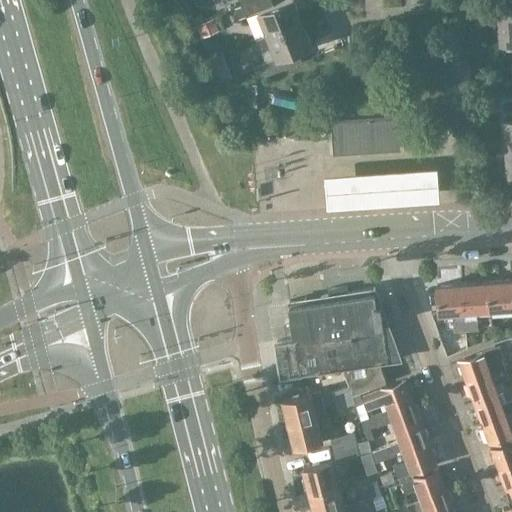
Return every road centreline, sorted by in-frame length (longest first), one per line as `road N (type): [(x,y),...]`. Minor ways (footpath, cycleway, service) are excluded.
road 1 (residential): [(486,511),(401,282),(396,233)]
road 2 (primary): [(0,15),(78,284)]
road 3 (residential): [(240,246),(247,344),(284,511)]
road 4 (primary): [(145,252),(75,0)]
road 5 (primary): [(213,511),(155,289)]
road 6 (primary): [(87,317),(136,511)]
road 7 (tertiary): [(396,233),(240,246)]
